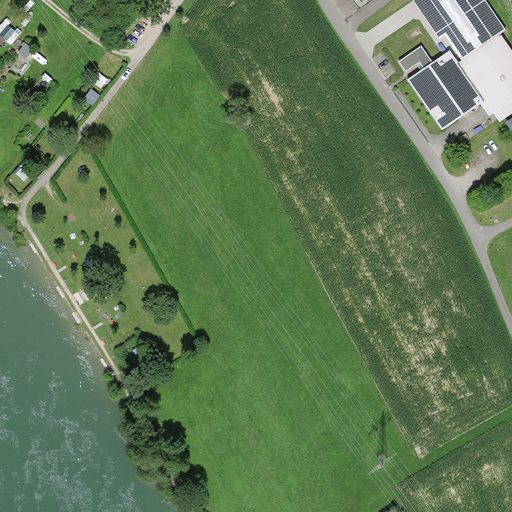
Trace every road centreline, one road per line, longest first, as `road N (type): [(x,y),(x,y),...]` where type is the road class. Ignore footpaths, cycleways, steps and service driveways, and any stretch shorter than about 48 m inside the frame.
road 1 (unclassified): [(477,237),(325,0)]
road 2 (track): [(23,219),(27,196),(140,54)]
